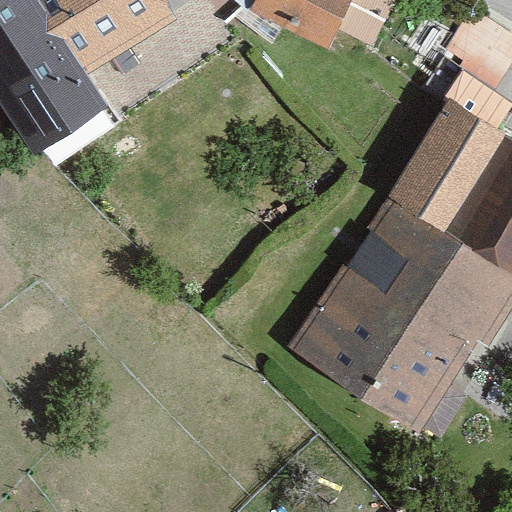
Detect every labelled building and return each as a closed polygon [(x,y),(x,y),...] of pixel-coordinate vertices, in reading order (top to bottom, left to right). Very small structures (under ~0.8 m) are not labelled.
[(0,0),(0,81),(38,138),(111,87),(91,59),(179,6),(175,0),(0,0)] [(250,0),(251,0),(332,37),(337,25),(375,41),(392,0),(250,0)] [(511,57),(511,29),(470,7),(448,47),(500,77),(511,57)] [(511,92),(511,90),(465,61),(393,179),(397,181),(450,213),(508,118),(499,113),(511,92)] [(511,158),(471,226),(511,251),(511,158)] [(450,213),(397,181),(296,343),(421,420),(477,329),(490,336),(511,300),(511,251),(471,226),(450,213)]
